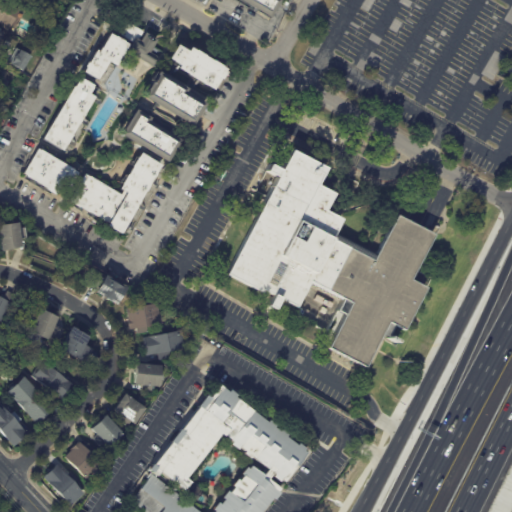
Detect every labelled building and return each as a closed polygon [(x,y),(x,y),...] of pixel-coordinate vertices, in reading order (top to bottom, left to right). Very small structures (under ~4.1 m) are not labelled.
[(0,0),(18,10),(6,31),(0,27),(0,0)] [(25,0),(32,0),(42,5),(37,13),(23,4),(25,0)] [(255,11),(236,0),(277,0),(266,18),(255,11)] [(139,32),(153,41),(146,53),(155,59),(150,68),(123,51),(129,42),(117,35),(125,23),(139,32)] [(120,44),(125,46),(113,68),(104,63),(94,82),(80,74),(82,70),(81,69),(83,65),(85,66),(92,52),(95,54),(105,36),(120,44)] [(170,44),(180,51),(183,47),(220,69),(218,72),(220,73),(216,79),(214,78),(208,89),(200,84),(199,85),(170,68),(172,66),(167,63),(168,62),(165,61),(166,60),(161,58),(169,44),(170,44)] [(25,65),(21,72),(7,63),(16,48),(30,57),(25,65)] [(201,105),(188,127),(137,98),(145,85),(143,84),(145,82),(146,82),(152,72),(182,90),(180,93),(201,105)] [(93,85),(89,94),(94,97),(64,151),(42,139),(72,86),(73,87),(78,77),(93,85)] [(129,110),(144,119),(142,123),(175,142),(163,164),(114,136),(128,110),(129,110)] [(45,156),(78,174),(71,188),(63,183),(56,196),(23,178),(37,152),(45,156)] [(148,183),(117,236),(103,228),(104,226),(65,203),(81,175),(113,193),(123,176),(128,168),(127,168),(136,153),(158,166),(148,183)] [(294,153),(228,276),(332,333),(323,349),(366,371),(386,327),(403,333),(427,289),(412,280),(435,237),(395,217),(374,258),(334,241),(344,223),(327,211),(334,196),(320,187),(328,168),(294,153)] [(23,239),(17,240),(18,248),(0,251),(0,226),(13,224),(14,227),(17,227),(17,229),(21,228),(23,239)] [(122,291),(113,305),(92,293),(102,276),(123,289),(122,291)] [(13,294),(11,296),(14,298),(0,322),(0,298),(2,294),(4,295),(7,291),(13,294)] [(135,334),(134,330),(126,331),(122,311),(153,305),(155,313),(157,313),(159,325),(144,329),(144,333),(135,335),(135,334)] [(37,311),(54,319),(51,324),(62,330),(58,339),(47,334),(44,342),(41,340),(38,345),(29,341),(32,336),(26,333),(36,311),(37,311)] [(76,326),(90,334),(88,339),(97,344),(91,355),(88,353),(87,356),(81,353),(80,355),(61,346),(72,324),(76,326)] [(156,361),(155,355),(143,357),(139,340),(180,332),(184,349),(166,353),(167,359),(156,361)] [(64,374),(61,378),(72,386),(61,402),(29,379),(40,364),(52,373),(55,368),(64,374)] [(139,390),(139,388),(129,387),(131,366),(155,368),(155,372),(161,373),(160,382),(155,381),(154,389),(153,389),(152,393),(139,391),(139,390)] [(57,405),(36,426),(6,394),(22,378),(45,402),(50,398),(57,405)] [(144,511),(132,502),(153,475),(146,470),(150,464),(151,465),(157,457),(152,454),(158,446),(163,449),(168,442),(177,429),(178,430),(196,406),(195,406),(204,395),(207,397),(217,385),(226,392),(228,390),(234,395),(233,397),(265,423),(267,421),(273,425),(271,428),(277,432),(279,430),(285,434),(283,437),(295,446),(296,444),(303,449),(301,451),(304,453),(281,482),(279,480),(277,482),(271,477),(272,475),(270,474),(265,480),(277,489),(275,492),(277,494),(272,500),(270,499),(260,511),(144,511)] [(122,395),(130,400),(132,397),(136,400),(134,403),(142,409),(131,425),(127,422),(125,425),(117,419),(119,416),(111,410),(116,403),(122,395)] [(13,413),(19,421),(15,424),(24,434),(10,448),(0,437),(0,409),(8,418),(13,413)] [(119,433),(120,433),(123,436),(120,439),(117,435),(102,449),(91,437),(93,435),(87,429),(102,415),(119,433)] [(83,448),(87,443),(95,451),(90,455),(101,466),(95,472),(93,470),(84,479),(63,458),(70,451),(69,451),(78,442),(83,448)] [(69,472),(70,472),(76,479),(73,482),(83,494),(67,508),(41,477),(55,465),(65,476),(69,472)]
